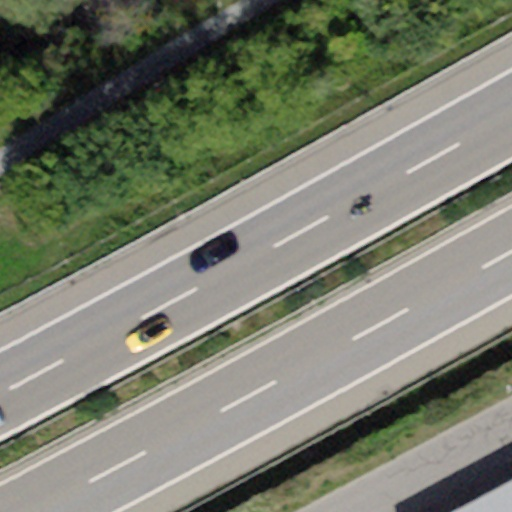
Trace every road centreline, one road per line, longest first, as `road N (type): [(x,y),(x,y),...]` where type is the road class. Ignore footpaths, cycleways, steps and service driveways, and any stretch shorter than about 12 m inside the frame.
road 1 (motorway): [(511,113),(0,395)]
road 2 (motorway): [(34,511),(511,247)]
road 3 (unclassified): [(511,427),(356,511)]
